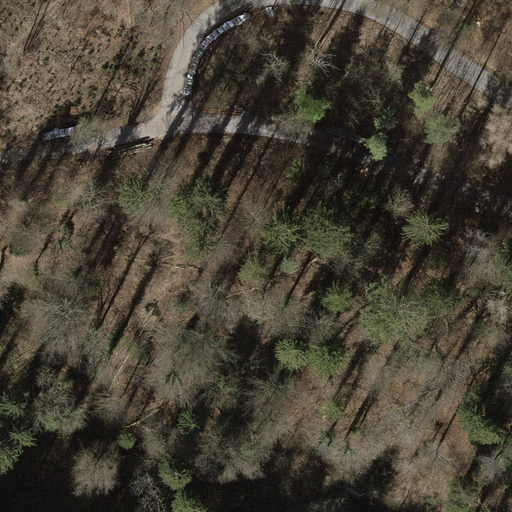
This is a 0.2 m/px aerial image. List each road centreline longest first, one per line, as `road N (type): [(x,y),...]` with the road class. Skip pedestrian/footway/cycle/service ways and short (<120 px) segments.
road 1 (track): [(0,340),(32,336),(90,346),(227,400),(352,379),(406,395),(462,436),(490,481)]
road 2 (track): [(0,167),(37,166),(99,145),(159,124),(182,104)]
